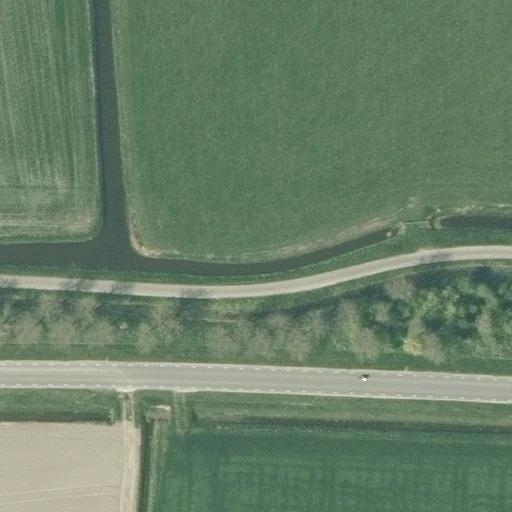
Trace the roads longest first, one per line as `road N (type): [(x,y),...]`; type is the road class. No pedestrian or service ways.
road 1 (unclassified): [(0,278),(245,289),(412,258),(511,251)]
road 2 (primary): [(511,390),(0,374)]
